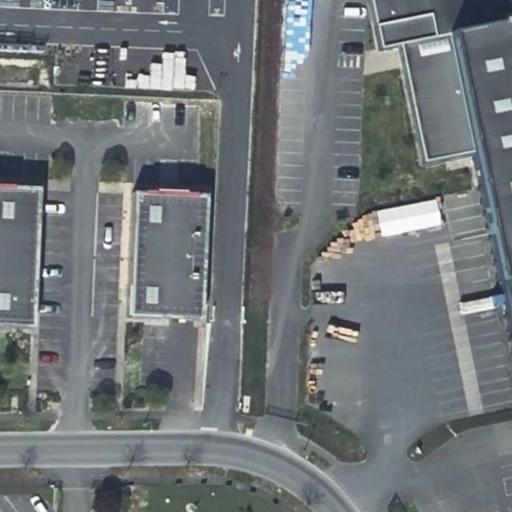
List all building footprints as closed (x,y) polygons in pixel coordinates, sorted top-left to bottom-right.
[(369,0),(378,42),(402,37),(446,28),(511,15),(508,0),(369,0)] [(446,28),(470,146),(497,275),(511,271),(511,15),(446,28)] [(470,146),(446,28),(402,37),(426,154),(470,146)] [(0,185),(0,326),(31,328),(37,188),(0,185)] [(132,193),(126,317),(143,317),(198,320),(204,196),(197,196),(132,193)] [(435,198),(377,212),(383,238),(442,223),(435,198)] [(511,271),(497,275),(511,350),(511,271)]
